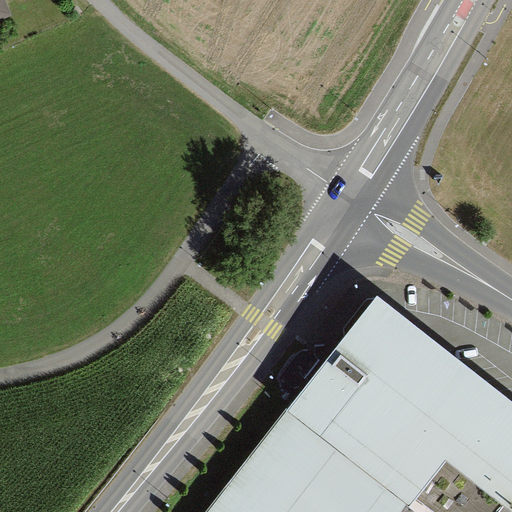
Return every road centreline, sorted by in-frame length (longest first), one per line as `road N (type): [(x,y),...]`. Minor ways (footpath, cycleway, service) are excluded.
road 1 (tertiary): [(113,511),(264,320),(347,197)]
road 2 (residential): [(269,138),(129,324),(97,345),(0,377)]
road 3 (tertiary): [(347,197),(471,0)]
road 4 (residential): [(269,138),(100,0)]
road 5 (residential): [(511,299),(347,197)]
